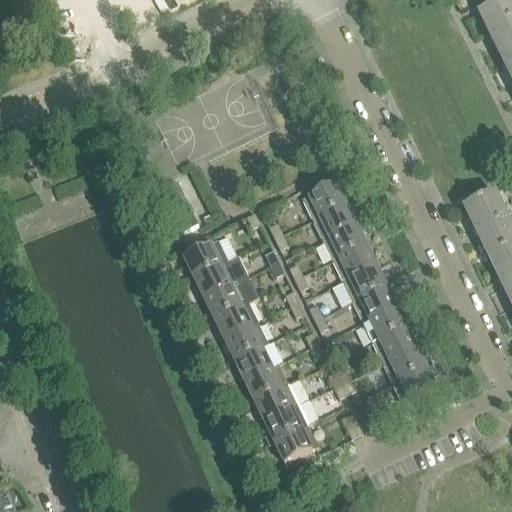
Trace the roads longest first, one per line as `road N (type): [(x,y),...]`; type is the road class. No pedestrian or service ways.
road 1 (residential): [(320,0),(503,389)]
road 2 (residential): [(0,119),(261,0)]
road 3 (residential): [(372,463),(503,389)]
road 4 (tertiary): [(42,441),(0,322)]
